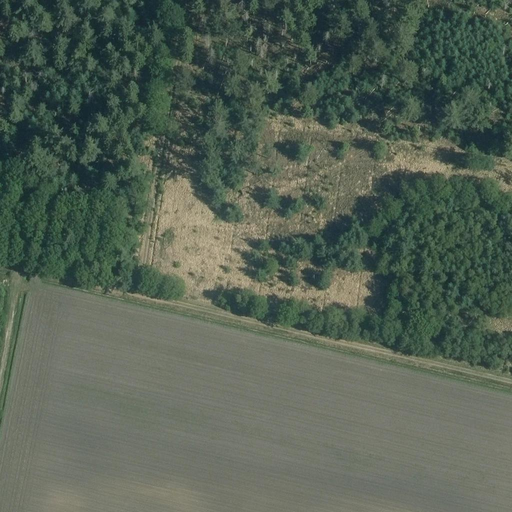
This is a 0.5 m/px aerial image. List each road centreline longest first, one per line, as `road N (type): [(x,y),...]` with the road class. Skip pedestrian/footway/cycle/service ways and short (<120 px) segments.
road 1 (track): [(185,0),(138,296),(511,383)]
road 2 (track): [(138,296),(0,263)]
